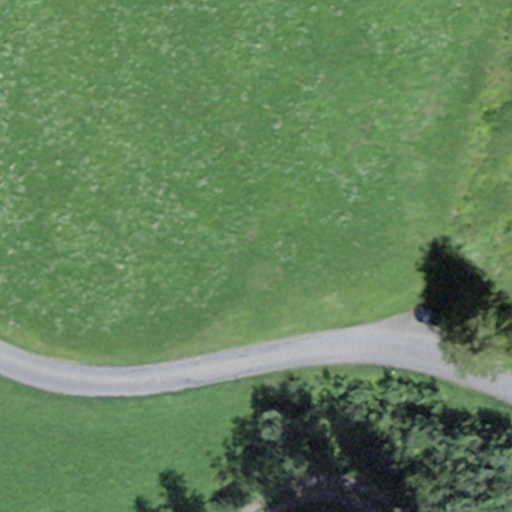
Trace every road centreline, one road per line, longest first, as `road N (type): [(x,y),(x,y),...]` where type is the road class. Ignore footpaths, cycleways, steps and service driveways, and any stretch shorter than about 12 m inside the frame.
road 1 (unclassified): [(511,382),(422,348),(338,348),(84,382),(0,357)]
road 2 (track): [(385,511),(349,488),(290,494),(266,511)]
